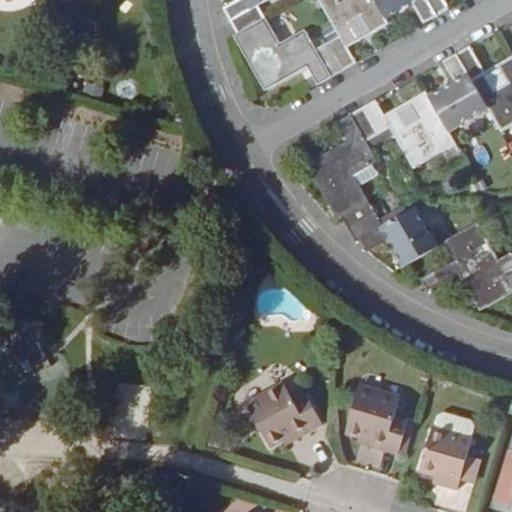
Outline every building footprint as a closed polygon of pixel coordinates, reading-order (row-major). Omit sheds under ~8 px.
[(269,0),(234,0),(223,7),(237,31),(264,16),(259,6),(269,0)] [(327,41),(343,67),(356,60),(347,45),(358,38),(348,20),(361,12),(372,30),(389,21),(386,16),(376,0),(321,0),(340,33),(327,41)] [(376,0),(386,16),(412,2),(423,21),(450,6),(446,0),(376,0)] [(308,64),(317,82),(343,67),(327,41),(315,47),(304,29),(275,45),(271,39),(276,36),(264,15),(264,16),(237,31),(234,33),(264,88),(308,64)] [(471,45),(457,52),(489,106),(502,129),(511,123),(511,55),(500,63),(510,80),(496,88),(471,45)] [(489,106),(457,52),(444,61),(456,82),(429,97),(449,130),(489,106)] [(376,100),(364,107),(380,134),(392,127),(415,167),(457,143),(449,130),(429,97),(426,91),(411,100),(421,118),(408,125),(397,107),(385,114),(376,99),(376,100)] [(380,134),(364,107),(337,122),(348,140),(308,165),(340,219),(342,217),(370,201),(358,180),(352,184),(348,178),(378,159),(367,141),(380,134)] [(377,213),(370,201),(342,217),(349,230),(377,213)] [(385,225),(377,213),(349,230),(356,242),(362,239),(369,250),(388,240),(404,266),(436,247),(414,209),(385,225)] [(422,279),(430,292),(462,275),(483,310),(511,293),(511,256),(500,263),(478,224),(448,241),(458,259),(422,279)] [(285,385),(246,406),(268,446),(281,440),(290,435),(294,441),(322,425),(306,395),(294,402),(285,385)] [(400,400),(360,388),(346,432),(360,436),(370,439),(368,447),(398,455),(408,421),(394,417),(400,400)] [(433,429),(431,429),(419,471),(434,475),(444,478),(442,486),(456,490),(460,479),(467,457),(472,441),(470,440),(474,427),(471,422),(442,413),(437,416),(433,429)] [(290,435),(281,440),(284,446),(294,441),(290,435)] [(370,439),(360,436),(358,444),(368,447),(370,439)] [(467,457),(460,479),(473,483),(480,461),(467,457)] [(511,500),(511,498),(511,459),(500,496),(511,500)] [(444,478),(434,475),(432,483),(442,486),(444,478)]
